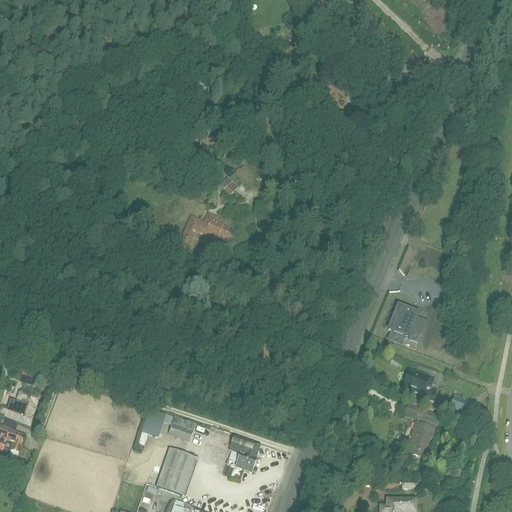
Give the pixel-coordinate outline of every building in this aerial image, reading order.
[(224,190),(230,196),(246,180),(241,175),(234,182),(228,177),(220,185),(224,190)] [(191,219),(178,248),(187,252),(196,232),(216,242),(219,236),(224,239),(228,231),(222,229),(225,223),(208,216),(204,225),(191,219)] [(487,240),(489,232),(486,231),(487,227),(482,227),(478,247),(484,248),(485,240),(487,240)] [(417,315),(398,307),(388,331),(412,341),(420,321),(415,319),(417,315)] [(29,371),(24,384),(36,388),(41,375),(29,371)] [(417,375),(408,372),(404,384),(402,389),(410,392),(422,396),(424,391),(429,378),(419,374),(417,375)] [(431,389),(426,400),(433,403),(437,391),(431,389)] [(0,416),(28,426),(38,395),(21,390),(14,410),(1,406),(0,407),(0,416)] [(467,418),(472,404),(453,397),(448,410),(467,418)] [(449,404),(437,399),(434,406),(446,411),(449,404)] [(406,454),(417,457),(423,459),(430,439),(431,439),(434,430),(432,429),(434,425),(435,425),(438,416),(407,405),(404,414),(417,419),(416,424),(415,424),(412,431),(413,432),(406,454)] [(143,449),(147,435),(156,438),(162,422),(167,424),(170,416),(164,414),(163,416),(148,411),(141,433),(137,447),(143,449)] [(174,419),(168,438),(189,445),(193,433),(196,426),(174,419)] [(19,456),(21,449),(22,449),(25,438),(9,433),(10,429),(0,426),(0,456),(1,457),(2,455),(4,456),(8,456),(9,452),(19,456)] [(206,427),(203,440),(208,442),(212,429),(206,427)] [(230,453),(241,457),(236,469),(251,475),(256,461),(255,460),(260,447),(235,438),(230,453)] [(169,451),(156,489),(185,499),(198,461),(169,451)] [(230,479),(233,470),(225,468),(222,476),(230,479)] [(380,508),(379,511),(413,511),(414,502),(395,501),(395,499),(386,499),(386,501),(386,508),(380,508)] [(181,511),(183,509),(185,504),(175,501),(171,511),(181,511)]
